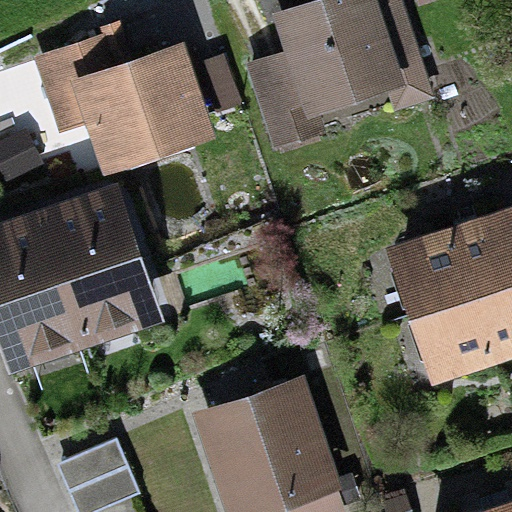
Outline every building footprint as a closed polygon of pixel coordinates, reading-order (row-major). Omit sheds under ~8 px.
[(318,0),(275,0),(294,51),(253,65),(282,149),(323,135),(312,105),(385,79),(394,105),(424,95),(390,0),(343,0),(322,8),(318,0)] [(101,39),(41,63),(66,128),(97,116),(117,169),(203,136),(172,56),(115,78),(101,39)] [(116,192),(45,214),(83,337),(153,315),(116,192)] [(0,300),(17,356),(83,337),(45,214),(0,227),(0,300)] [(418,309),(511,276),(511,219),(511,216),(399,257),(418,309)] [(511,276),(418,309),(442,373),(511,346),(511,276)] [(296,378),(194,417),(231,511),(260,511),(282,504),(285,511),(348,511),(338,485),(296,378)] [(116,434),(60,459),(83,511),(89,511),(141,490),(116,434)]
